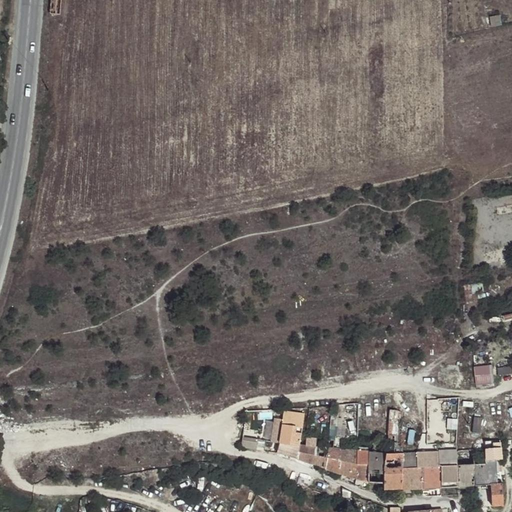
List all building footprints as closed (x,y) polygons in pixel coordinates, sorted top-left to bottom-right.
[(59,16),(60,0),(51,0),(50,16),(59,16)] [(496,383),(495,364),(476,365),(477,384),(496,383)] [(511,365),(500,367),(501,374),(511,373),(511,365)] [(280,418),(279,410),(270,411),(270,419),(280,418)] [(390,411),(388,435),(395,435),(397,411),(390,411)] [(278,443),(280,444),(299,446),(304,415),(284,412),(278,443)] [(243,438),(257,440),(258,432),(244,430),(243,438)] [(388,435),(387,450),(398,449),(398,444),(395,444),(395,435),(388,435)] [(241,447),(255,450),(257,440),(243,438),(241,447)] [(255,450),(262,451),(263,441),(257,440),(255,450)] [(280,444),(277,452),(297,459),(299,446),(280,444)] [(297,459),(312,465),(313,461),(315,447),(305,446),(299,446),(297,459)] [(313,461),(312,465),(325,469),(327,448),(315,447),(313,461)] [(327,448),(325,469),(340,474),(341,450),(334,449),(327,448)] [(501,459),(500,448),(485,449),(486,465),(486,484),(490,484),(492,507),(504,506),(502,483),(496,483),(495,459),(501,459)] [(398,449),(387,450),(387,454),(383,482),(383,490),(401,489),(402,453),(401,453),(402,449),(398,449)] [(341,450),(340,474),(356,479),(357,451),(341,450)] [(457,486),(456,450),(439,451),(440,466),(441,487),(457,486)] [(357,451),(356,479),(367,482),(368,453),(363,452),(357,451)] [(421,467),(440,466),(439,451),(416,453),(416,467),(421,467)] [(368,453),(367,482),(383,482),(387,454),(368,453)] [(401,489),(423,488),(421,467),(416,467),(416,453),(402,453),(401,489)] [(457,465),(458,486),(475,485),(473,465),(473,464),(457,465)] [(475,485),(486,484),(486,465),(473,465),(475,485)] [(423,488),(441,487),(440,466),(421,467),(423,488)] [(341,488),(342,497),(350,497),(350,492),(341,488)]
